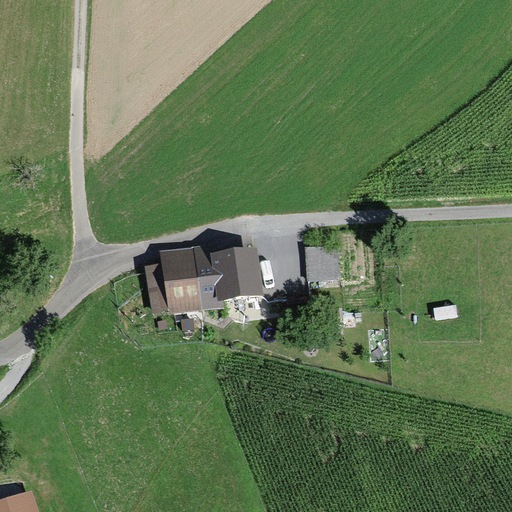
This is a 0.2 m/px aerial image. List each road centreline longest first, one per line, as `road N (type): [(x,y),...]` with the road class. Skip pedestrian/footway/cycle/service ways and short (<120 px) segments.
road 1 (track): [(99,249),(135,252),(224,228),(511,214)]
road 2 (track): [(99,249),(85,224),(75,109),(82,0)]
road 3 (residential): [(0,350),(51,314),(99,249)]
